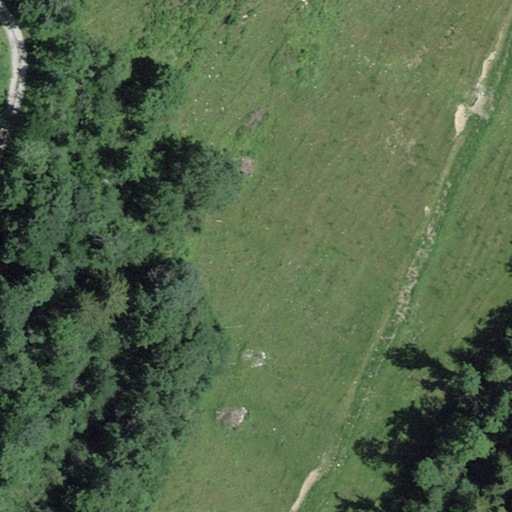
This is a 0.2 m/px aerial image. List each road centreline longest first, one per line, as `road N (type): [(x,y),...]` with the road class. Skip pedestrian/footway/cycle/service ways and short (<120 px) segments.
road 1 (track): [(310,511),(511,42)]
road 2 (track): [(0,0),(9,12),(14,84),(0,139)]
